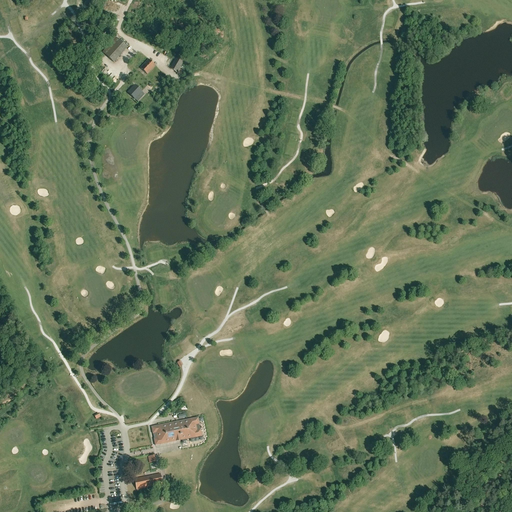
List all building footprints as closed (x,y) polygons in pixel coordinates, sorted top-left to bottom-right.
[(127,48),(116,37),(102,52),(114,62),(127,48)] [(169,68),(177,73),(186,58),(178,54),(169,68)] [(149,59),(140,68),(147,74),(155,66),(149,59)] [(142,92),(135,85),(128,92),(135,99),(142,92)] [(201,429),(195,430),(194,425),(200,424),(198,417),(179,421),(180,422),(156,427),(156,426),(151,427),(153,434),(157,433),(158,438),(154,439),(155,445),(159,445),(159,443),(197,436),(197,437),(202,436),(201,429)] [(160,474),(134,479),(136,489),(162,484),(160,474)]
